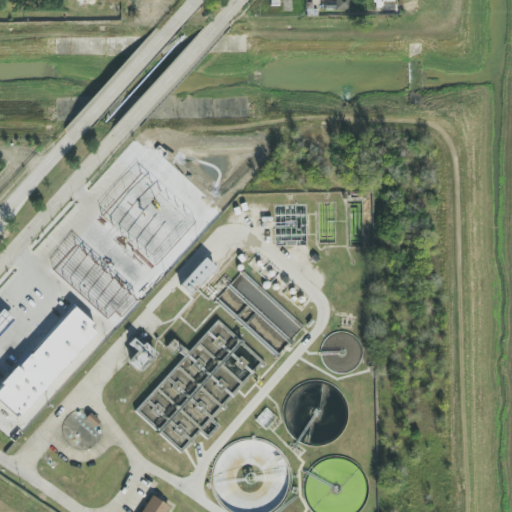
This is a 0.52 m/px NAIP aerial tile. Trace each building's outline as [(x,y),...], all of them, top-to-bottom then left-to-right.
[(334,0),(335,12),(349,11),(349,0),(334,0)] [(215,268),(205,258),(179,285),(190,295),(215,268)] [(97,330),(71,307),(0,389),(0,403),(19,420),(97,330)] [(0,315),(0,334),(13,321),(4,312),(0,315)] [(181,454),(199,433),(207,440),(219,427),(211,420),(263,362),(216,320),(134,413),(181,454)] [(140,345),(133,339),(128,345),(136,351),(127,362),(141,373),(156,353),(142,342),(140,345)] [(166,511),(170,507),(152,495),(140,511),(166,511)]
